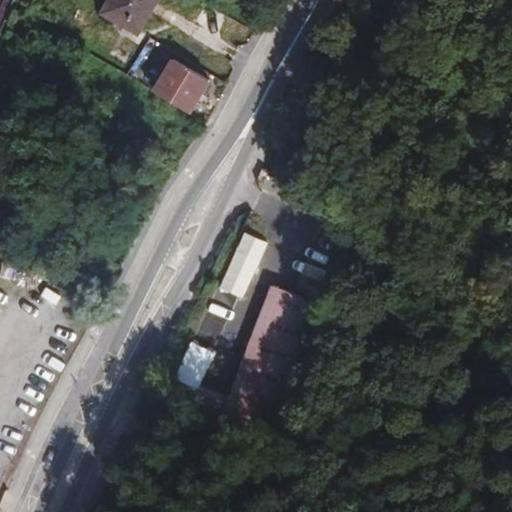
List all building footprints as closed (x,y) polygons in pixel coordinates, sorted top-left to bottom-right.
[(160,0),(116,0),(105,18),(139,38),(160,0)] [(151,46),(145,55),(162,64),(168,56),(151,46)] [(149,90),(147,96),(191,121),(209,90),(172,69),(157,94),(149,90)] [(311,250),(307,260),(332,269),(335,258),(311,250)] [(270,290),(240,366),(271,378),(283,347),(300,354),(318,309),(270,290)] [(178,380),(202,389),(216,350),(192,342),(178,380)] [(271,378),(240,366),(218,419),(214,431),(261,451),(300,354),(283,347),(271,378)] [(176,416),(181,405),(189,389),(175,382),(161,411),(176,416)] [(201,427),(206,415),(181,405),(176,416),(201,427)] [(218,419),(206,415),(201,427),(214,431),(218,419)]
